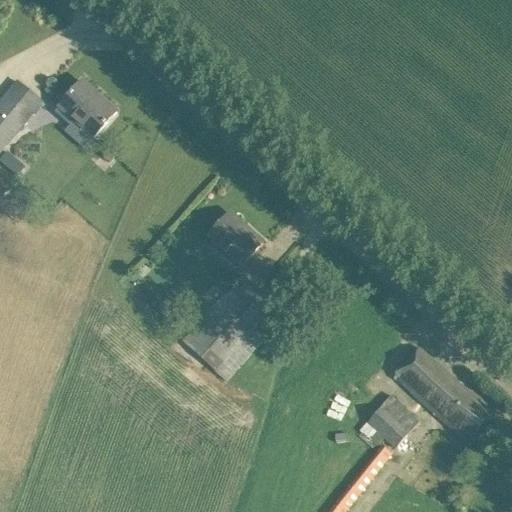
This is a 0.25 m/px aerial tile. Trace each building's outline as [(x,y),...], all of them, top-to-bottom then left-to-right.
[(5,98),(0,103),(0,162),(7,168),(17,156),(6,146),(29,119),(42,103),(17,82),(5,98)] [(83,83),(82,82),(60,108),(94,139),(117,113),(103,101),(101,104),(80,86),(83,83)] [(209,238),(242,267),(263,244),(250,232),(247,236),(227,218),(209,238)] [(233,287),(183,343),(215,372),(272,308),(246,284),(239,292),(233,287)] [(470,447),(497,418),(420,350),(393,379),(470,447)] [(365,423),(358,430),(375,446),(382,438),(394,448),(419,420),(390,394),(365,423)] [(347,433),(335,435),(337,444),(349,443),(347,433)] [(381,447),(329,511),(347,511),(392,456),(381,447)]
